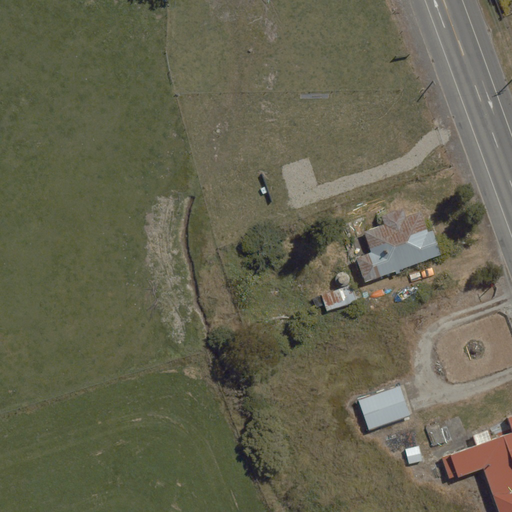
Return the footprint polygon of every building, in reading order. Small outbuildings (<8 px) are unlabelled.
[(423,210),(352,237),(370,285),(441,258),(423,210)] [(357,285),(323,294),(328,312),(362,304),(357,285)] [(401,383),(361,401),(375,434),(415,416),(401,383)] [(511,511),(511,412),(509,413),(511,420),(511,432),(443,457),(450,477),(457,475),(459,480),(486,471),(500,511),(511,511)] [(422,439),(406,442),(411,470),(427,467),(422,439)]
